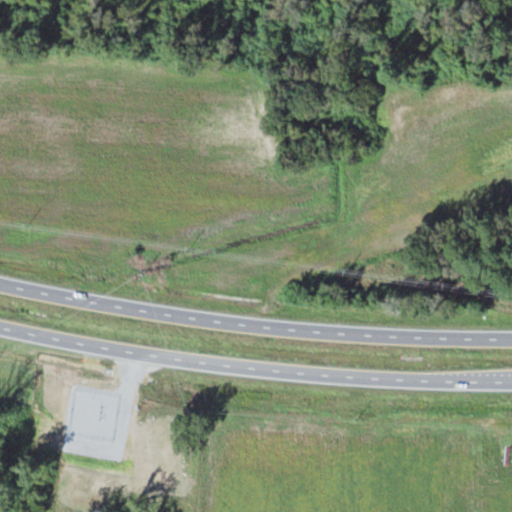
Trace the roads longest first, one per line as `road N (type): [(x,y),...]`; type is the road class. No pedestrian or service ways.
road 1 (trunk): [(511,337),(248,324),(0,282)]
road 2 (trunk): [(0,326),(190,360),(428,380)]
